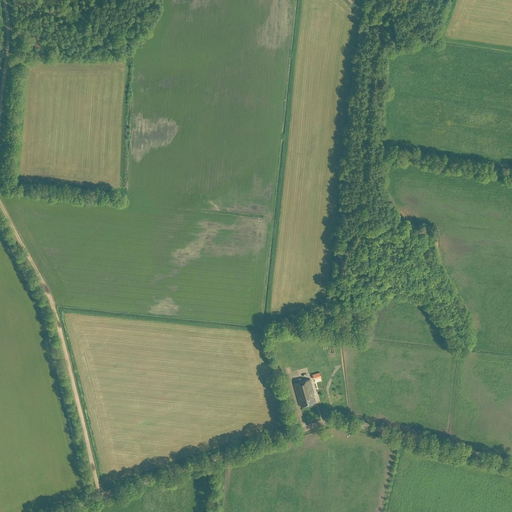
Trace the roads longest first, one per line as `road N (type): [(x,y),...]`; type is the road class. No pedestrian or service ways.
road 1 (tertiary): [(511,463),(331,420),(59,511)]
road 2 (track): [(101,496),(52,303),(0,202)]
road 3 (track): [(0,120),(4,0)]
